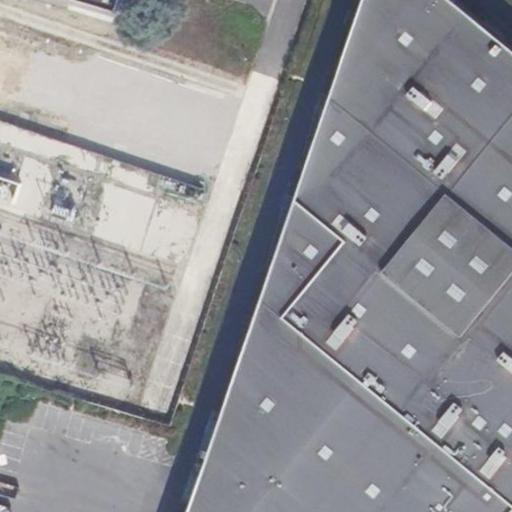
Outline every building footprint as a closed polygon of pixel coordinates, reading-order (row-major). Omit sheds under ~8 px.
[(73,0),(117,12),(120,0),(73,0)] [(248,511),(511,511),(511,48),(452,0),(366,0),(205,482),(248,511)] [(94,77),(38,58),(26,93),(82,112),(73,137),(111,150),(117,133),(210,165),(233,101),(101,56),(94,77)] [(190,186),(167,178),(163,190),(187,198),(190,186)] [(194,511),(248,511),(205,482),(194,511)]
